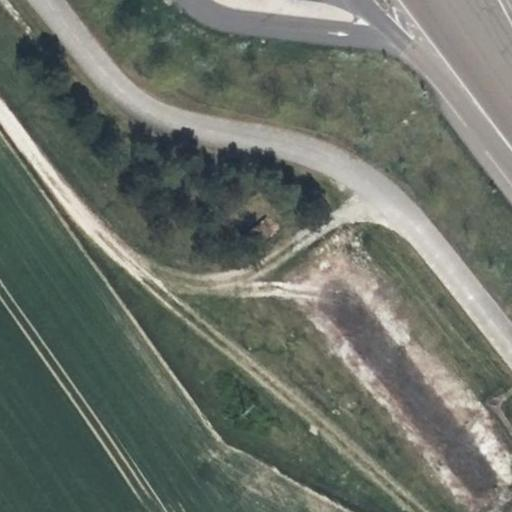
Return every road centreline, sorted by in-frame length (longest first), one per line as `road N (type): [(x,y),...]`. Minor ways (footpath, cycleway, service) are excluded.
road 1 (track): [(360,511),(225,439),(0,121)]
road 2 (motorway): [(399,43),(444,82),(511,168)]
